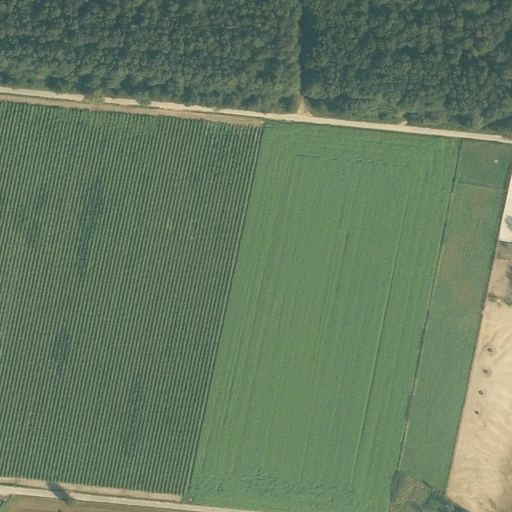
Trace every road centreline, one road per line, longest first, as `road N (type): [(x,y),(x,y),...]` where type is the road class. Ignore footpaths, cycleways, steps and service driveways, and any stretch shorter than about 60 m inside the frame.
road 1 (track): [(0,90),(511,141)]
road 2 (track): [(0,489),(222,511)]
road 3 (track): [(300,120),(295,0)]
